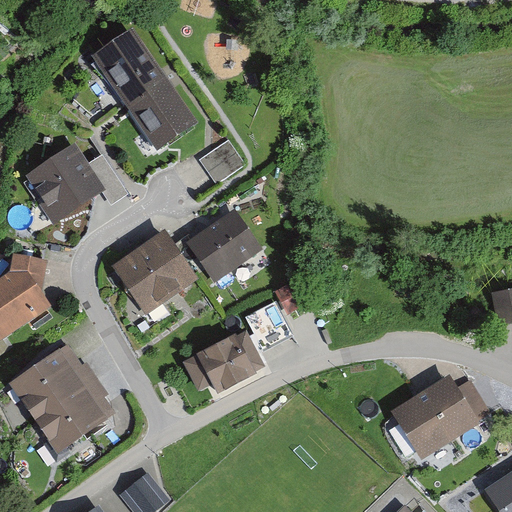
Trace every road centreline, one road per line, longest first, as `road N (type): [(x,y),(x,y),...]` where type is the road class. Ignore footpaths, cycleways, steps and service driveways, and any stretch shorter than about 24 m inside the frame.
road 1 (residential): [(167,435),(259,388),(369,351),(421,346),(511,377)]
road 2 (residential): [(167,435),(86,294),(83,273),(94,249),(172,192)]
road 3 (residential): [(57,511),(167,435)]
